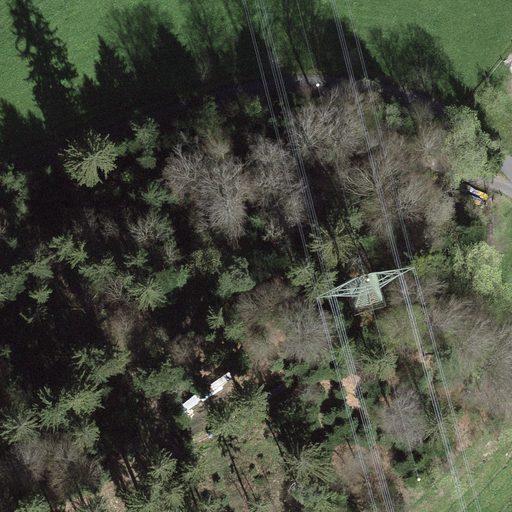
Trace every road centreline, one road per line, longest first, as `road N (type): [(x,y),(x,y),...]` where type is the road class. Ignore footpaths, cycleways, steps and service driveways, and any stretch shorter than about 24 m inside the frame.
road 1 (track): [(68,511),(100,495),(140,455),(215,272),(253,210),(277,188),(358,164),(415,163),(511,190)]
road 2 (unclassified): [(511,170),(438,111),(401,97),(320,86),(212,101),(0,170)]
